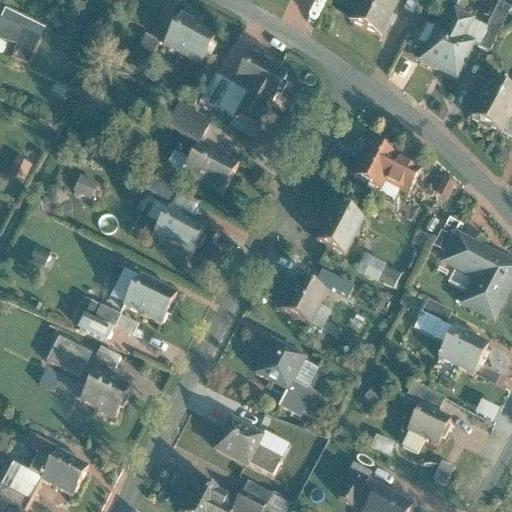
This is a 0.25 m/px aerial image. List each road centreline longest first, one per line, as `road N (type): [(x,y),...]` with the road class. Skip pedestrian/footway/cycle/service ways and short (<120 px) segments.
road 1 (residential): [(113,511),(355,84)]
road 2 (residential): [(355,84),(420,124),(511,216)]
road 3 (residential): [(224,0),(355,84)]
